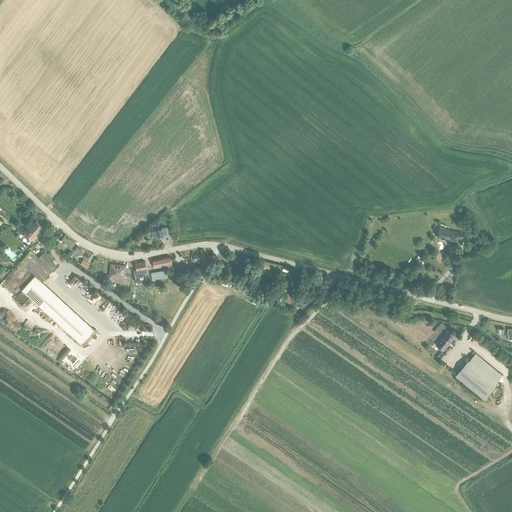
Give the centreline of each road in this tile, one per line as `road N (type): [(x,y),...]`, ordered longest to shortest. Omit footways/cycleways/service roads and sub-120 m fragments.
road 1 (unclassified): [(221,245),(54,511)]
road 2 (tertiary): [(511,320),(221,245)]
road 3 (tertiary): [(221,245),(142,255),(94,249),(0,167)]
road 4 (unknown): [(3,293),(83,346),(95,346),(108,331)]
